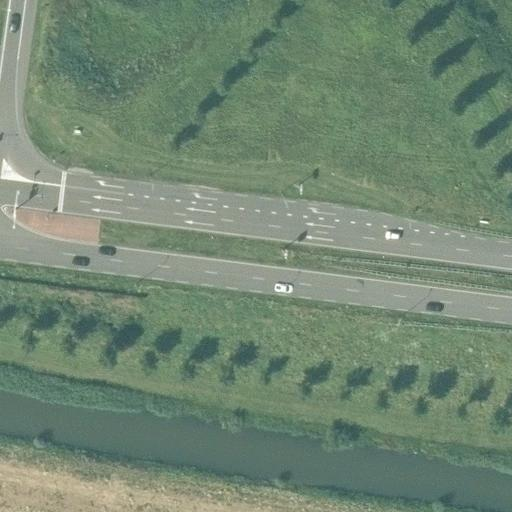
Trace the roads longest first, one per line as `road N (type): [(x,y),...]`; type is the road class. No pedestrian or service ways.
road 1 (primary): [(511,257),(0,192)]
road 2 (primary): [(0,247),(511,310)]
road 3 (motorway): [(0,126),(17,0)]
